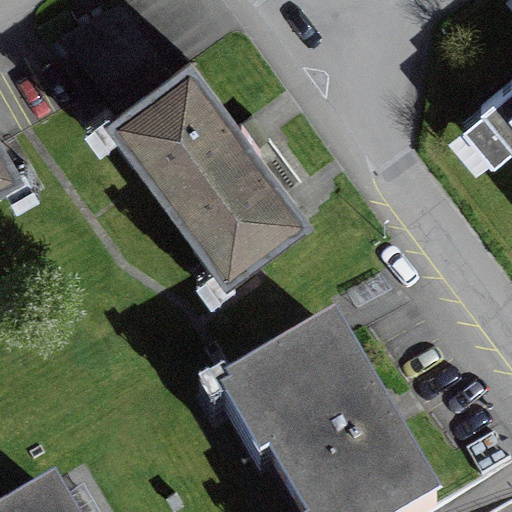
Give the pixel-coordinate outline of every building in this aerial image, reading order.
[(169,76),(116,5),(62,34),(120,112),(116,115),(229,267),(303,212),(191,60),(169,76)] [(511,79),(481,105),(511,141),(511,79)] [(0,175),(14,167),(0,142),(0,175)] [(233,393),(302,511),(426,511),(435,507),(390,430),(382,435),(371,415),(379,411),(335,334),(233,393)] [(63,511),(55,497),(28,511),(63,511)]
